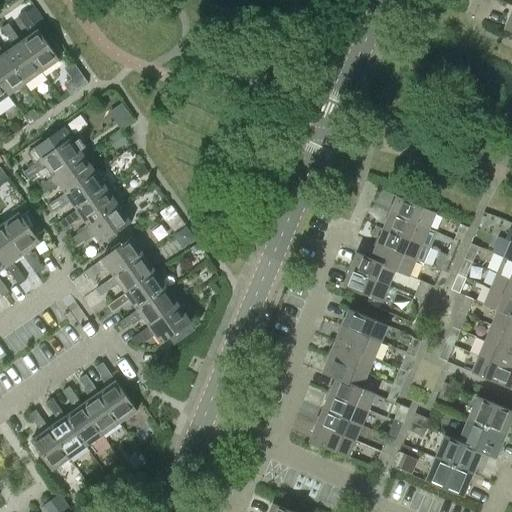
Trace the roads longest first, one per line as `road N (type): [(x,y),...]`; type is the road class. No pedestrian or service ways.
road 1 (residential): [(203,419),(382,0)]
road 2 (residential): [(0,409),(100,338),(62,285)]
road 3 (residential): [(271,447),(318,290)]
road 4 (residential): [(388,511),(355,480),(271,447)]
